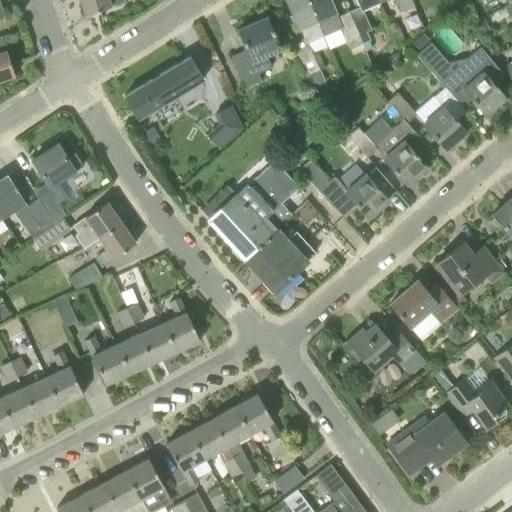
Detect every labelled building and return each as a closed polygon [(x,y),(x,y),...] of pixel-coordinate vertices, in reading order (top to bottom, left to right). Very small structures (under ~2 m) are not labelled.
[(80,0),(85,15),(124,1),(124,0),(80,0)] [(308,43),(322,36),(306,0),(286,0),(300,32),(289,38),(306,76),(320,70),(314,56),(308,43)] [(353,56),(364,51),(347,12),(337,17),(329,0),(306,0),(322,36),(340,29),(348,49),(349,49),(353,56)] [(363,11),(379,4),(377,0),(356,0),(360,7),(347,12),(364,51),(372,48),(368,41),(370,40),(366,32),(371,29),(363,11)] [(377,0),(379,4),(386,0),(395,0),(401,12),(414,6),(411,0),(377,0)] [(245,87),(262,79),(259,72),(272,67),(267,55),(281,48),(267,16),(237,29),(247,50),(232,57),(245,87)] [(490,30),(484,19),(477,23),(482,34),(490,30)] [(399,28),(392,31),(397,45),(405,42),(399,28)] [(419,50),(425,45),(430,41),(423,33),(412,42),(419,50)] [(0,80),(15,76),(2,38),(0,38),(0,80)] [(430,41),(425,45),(455,79),(471,98),(486,115),(505,98),(494,85),(504,76),(500,70),(479,47),(467,58),(447,62),(430,41)] [(466,111),(462,106),(471,98),(455,79),(425,45),(419,50),(416,53),(445,86),(433,97),(443,106),(423,124),(446,149),(466,132),(456,120),(466,111)] [(317,54),(314,56),(320,70),(323,68),(317,54)] [(191,57),(125,96),(138,118),(205,79),(191,57)] [(511,64),(509,61),(500,70),(504,76),(511,84),(511,64)] [(388,101),(403,118),(407,123),(417,114),(415,112),(416,111),(398,92),(388,101)] [(230,108),(217,116),(223,129),(209,141),(219,151),(241,130),(230,108)] [(325,110),(314,117),(320,126),(331,118),(325,110)] [(407,123),(403,118),(373,145),(357,127),(348,136),(367,158),(376,149),(406,184),(427,166),(404,140),(414,132),(407,123)] [(161,140),(153,127),(139,134),(147,148),(161,140)] [(52,190),(39,199),(52,220),(64,212),(58,203),(67,197),(57,181),(83,165),(75,153),(67,158),(58,143),(32,159),(49,186),(50,185),(52,190)] [(208,219),(244,258),(276,228),(265,216),(299,185),(274,159),(208,219)] [(322,186),(329,180),(310,159),(299,169),(318,190),(322,186)] [(332,177),(329,180),(322,186),(318,190),(338,211),(344,219),(358,206),(368,217),(388,200),(384,195),(393,187),(375,168),(367,175),(366,173),(346,190),(335,177),(332,177)] [(52,220),(39,199),(27,206),(24,202),(25,202),(7,175),(0,179),(0,215),(1,217),(13,210),(23,226),(33,220),(38,228),(52,220)] [(511,196),(492,214),(511,236),(511,196)] [(83,248),(99,237),(120,222),(106,202),(73,225),(78,233),(74,235),(83,248)] [(41,250),(71,230),(63,218),(32,239),(41,250)] [(120,222),(99,237),(107,249),(95,257),(101,265),(134,242),(120,222)] [(286,238),(277,228),(276,228),(244,258),(274,290),(315,252),(295,230),(286,238)] [(472,254),(462,242),(436,263),(458,293),(485,273),(490,280),(503,270),(484,245),(472,254)] [(75,289),(102,277),(94,263),(69,277),(75,289)] [(427,291),(417,279),(389,303),(409,326),(429,309),(440,321),(457,307),(437,283),(427,291)] [(70,304),(66,295),(65,294),(53,300),(65,326),(77,320),(70,304)] [(163,322),(176,351),(200,340),(179,296),(169,301),(176,315),(163,322)] [(137,302),(127,306),(134,322),(144,317),(137,302)] [(0,320),(9,316),(3,305),(0,306),(0,320)] [(123,327),(134,322),(127,306),(116,311),(123,327)] [(386,337),(371,320),(344,343),(358,359),(362,356),(374,370),(392,354),(402,364),(417,351),(396,328),(386,337)] [(139,333),(153,362),(176,351),(163,322),(139,333)] [(153,362),(139,333),(115,343),(129,373),(153,362)] [(129,373),(115,343),(101,350),(94,336),(85,340),(105,384),(129,373)] [(511,344),(494,358),(507,377),(511,373),(511,344)] [(60,370),(46,376),(60,405),(83,394),(63,350),(53,355),(60,370)] [(17,376),(27,371),(20,356),(9,361),(17,376)] [(0,365),(0,368),(6,381),(17,376),(9,361),(0,365)] [(36,416),(60,405),(46,376),(22,387),(36,416)] [(476,392),(464,377),(444,392),(463,416),(472,409),(486,427),(497,419),(493,415),(508,404),(491,381),(476,392)] [(0,400),(12,427),(36,416),(22,387),(0,397),(0,400)] [(234,405),(250,434),(263,426),(269,437),(279,432),(257,393),(234,405)] [(0,432),(12,427),(0,400),(0,432)] [(237,441),(250,434),(234,405),(211,418),(241,472),(247,482),(257,476),(251,466),(237,441)] [(466,443),(444,412),(429,423),(424,416),(386,444),(409,475),(432,457),(436,464),(466,443)] [(189,430),(204,459),(217,452),(231,477),(241,472),(211,418),(189,430)] [(377,418),(370,424),(378,435),(385,429),(377,418)] [(204,459),(189,430),(166,443),(190,486),(199,481),(194,472),(191,466),(204,459)] [(148,458),(125,470),(141,498),(164,486),(148,458)] [(333,500),(317,511),(366,511),(330,463),(314,475),(333,500)] [(283,493),(303,478),(294,466),(274,482),(283,493)] [(102,482),(118,511),(145,511),(147,511),(141,498),(125,470),(102,482)] [(79,495),(88,511),(115,511),(118,511),(102,482),(79,495)] [(313,511),(296,489),(283,499),(292,511),(313,511)] [(189,511),(207,511),(197,493),(183,500),(189,511)] [(88,511),(79,495),(56,507),(58,511),(88,511)] [(267,495),(259,499),(262,506),(271,502),(267,495)] [(169,508),(171,511),(189,511),(183,500),(169,508)]
